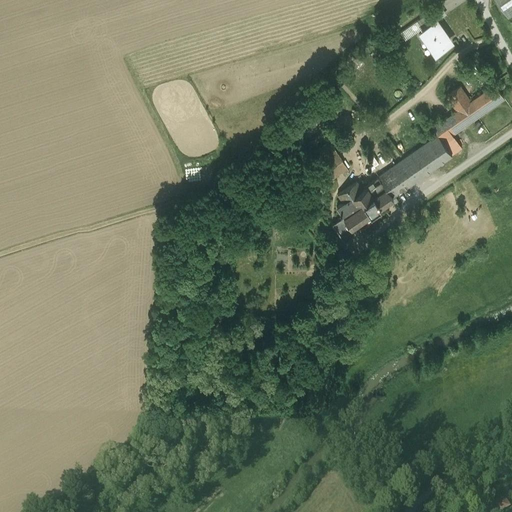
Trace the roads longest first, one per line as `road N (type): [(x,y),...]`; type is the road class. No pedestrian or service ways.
road 1 (track): [(0,253),(263,172),(287,179),(331,239),(355,253)]
road 2 (track): [(105,511),(320,312),(355,253)]
road 3 (unclassified): [(355,253),(370,234),(511,134)]
road 4 (track): [(229,183),(223,217),(186,252),(176,275),(168,334),(158,347)]
road 5 (track): [(511,436),(450,468),(401,511)]
